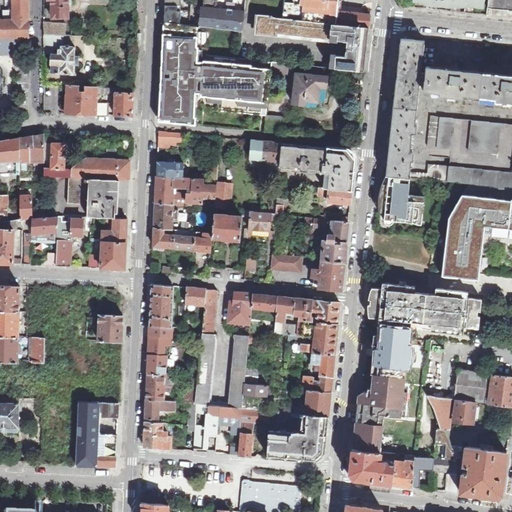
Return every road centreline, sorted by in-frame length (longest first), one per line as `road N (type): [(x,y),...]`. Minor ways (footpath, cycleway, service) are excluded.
road 1 (unclassified): [(355,297),(385,18)]
road 2 (residential): [(36,0),(36,122),(145,126)]
road 3 (residential): [(355,297),(138,277)]
road 4 (residential): [(130,450),(335,467)]
road 5 (unclassified): [(138,277),(130,450)]
road 6 (unclassified): [(335,467),(355,297)]
road 7 (residential): [(333,488),(500,511)]
road 8 (unclassified): [(145,126),(138,277)]
road 9 (residential): [(0,274),(138,277)]
road 10 (residential): [(128,481),(0,474)]
road 11 (residential): [(385,18),(511,31)]
road 12 (unclassified): [(151,0),(145,126)]
